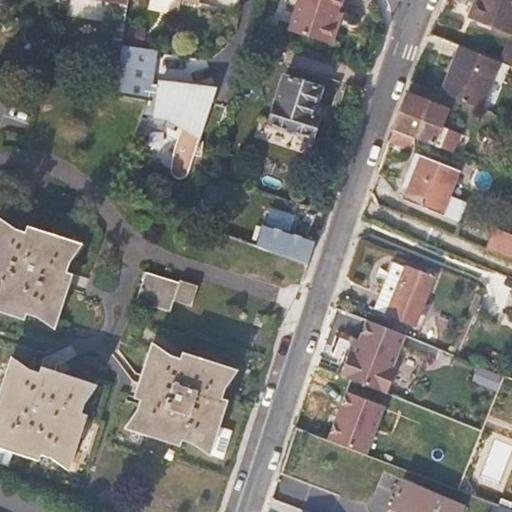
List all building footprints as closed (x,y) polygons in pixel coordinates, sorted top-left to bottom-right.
[(342,0),(299,0),(288,35),(332,49),(339,29),(333,27),(342,0)] [(511,21),(511,0),(478,0),(472,15),(509,30),(511,21)] [(122,49),(128,5),(118,4),(112,48),(122,49)] [(480,109),(499,62),(461,47),(442,94),(480,109)] [(511,66),(511,51),(504,48),(499,62),(511,66)] [(150,99),(156,55),(122,50),(116,94),(123,95),(147,101),(150,99)] [(319,88),(284,76),(267,127),(311,142),(320,116),(311,113),(319,88)] [(440,126),(446,109),(408,94),(394,131),(414,139),(452,154),(460,134),(440,126)] [(143,111),(147,101),(123,95),(121,106),(143,111)] [(409,151),(414,139),(394,131),(389,144),(409,151)] [(468,204),(449,196),(459,171),(421,156),(404,201),(461,224),(468,204)] [(0,224),(16,229),(0,218),(0,224)] [(67,273),(71,259),(75,242),(28,226),(26,232),(16,229),(0,224),(0,310),(25,319),(27,313),(37,316),(57,322),(72,275),(67,273)] [(308,264),(315,242),(262,224),(255,245),(308,264)] [(511,236),(491,231),(485,251),(511,258),(511,236)] [(71,259),(81,244),(75,242),(71,259)] [(387,314),(406,269),(393,264),(374,309),(387,314)] [(426,299),(433,280),(406,269),(387,314),(415,326),(426,299)] [(174,300),(179,284),(147,273),(138,300),(170,311),(174,300)] [(191,305),(197,287),(180,281),(179,284),(174,300),(191,305)] [(426,330),(436,303),(426,299),(415,326),(426,330)] [(55,328),(57,322),(37,316),(55,328)] [(361,319),(338,379),(384,397),(407,336),(361,319)] [(170,355),(152,343),(150,349),(170,355)] [(221,398),(225,388),(231,367),(183,353),(181,358),(170,355),(150,349),(134,397),(141,399),(137,411),(132,430),(180,445),(182,439),(194,443),(213,448),(219,428),(227,400),(221,398)] [(31,370),(11,357),(9,364),(31,370)] [(81,414),(85,400),(90,383),(42,367),(40,373),(31,370),(9,364),(0,392),(0,413),(1,413),(0,415),(0,446),(39,460),(42,453),(51,457),(72,463),(86,416),(81,414)] [(225,388),(238,369),(231,367),(225,388)] [(85,400),(96,385),(90,383),(85,400)] [(132,430),(137,411),(126,428),(132,430)] [(223,459),(232,431),(219,428),(213,448),(194,443),(210,455),(223,459)] [(70,469),(72,463),(51,457),(70,469)] [(341,511),(349,492),(284,466),(277,488),(339,511),(341,511)] [(461,511),(464,505),(401,480),(389,508),(398,511),(461,511)]
